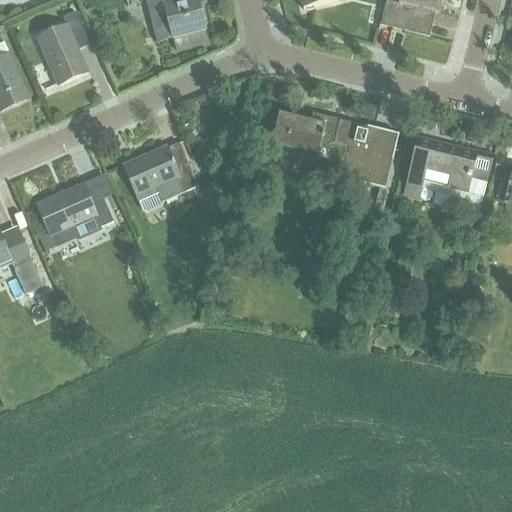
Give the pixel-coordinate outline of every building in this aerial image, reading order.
[(134,0),(135,1),(140,0),(145,0),(152,27),(167,23),(171,39),(172,41),(175,41),(179,53),(209,45),(205,33),(196,0),(190,0),(178,3),(177,0),(134,0)] [(336,0),(299,0),(303,11),(337,2),(336,0)] [(400,0),(399,5),(411,8),(435,14),(440,15),(443,0),(400,0)] [(393,30),(399,5),(386,2),(380,27),(393,30)] [(411,8),(399,5),(393,30),(405,33),(408,20),(411,8)] [(435,14),(411,8),(408,20),(432,26),(435,14)] [(90,47),(76,13),(63,19),(67,27),(37,40),(58,88),(89,74),(79,52),(90,47)] [(432,26),(408,20),(405,33),(429,39),(432,26)] [(0,111),(1,113),(29,100),(4,44),(0,46),(0,111)] [(278,116),(271,146),(318,157),(320,149),(333,152),(329,171),(345,175),(346,168),(367,173),(364,186),(385,192),(399,137),(368,129),(366,135),(355,132),(354,136),(340,132),(342,122),(313,115),(311,124),(278,116)] [(422,183),(467,194),(465,201),(467,205),(476,207),(480,205),(481,205),(493,158),(476,153),(475,155),(418,141),(405,197),(418,200),(422,183)] [(160,207),(162,203),(163,205),(197,190),(179,146),(166,152),(166,151),(124,169),(142,212),(146,213),(160,207)] [(511,170),(495,167),(485,212),(503,216),(506,203),(511,204),(511,170)] [(83,187),(36,207),(48,235),(50,239),(52,238),(71,229),(76,240),(77,242),(101,232),(100,230),(113,224),(102,199),(90,204),(83,187)] [(48,235),(39,239),(46,253),(56,249),(52,238),(50,239),(48,235)] [(0,269),(12,265),(25,296),(42,288),(20,238),(4,246),(0,236),(0,269)] [(14,275),(0,278),(0,290),(17,286),(14,275)] [(343,281),(340,295),(361,299),(364,286),(343,281)] [(39,297),(47,326),(71,320),(64,291),(39,297)]
